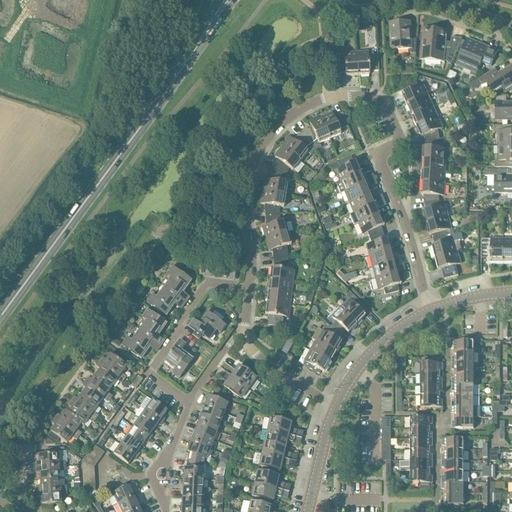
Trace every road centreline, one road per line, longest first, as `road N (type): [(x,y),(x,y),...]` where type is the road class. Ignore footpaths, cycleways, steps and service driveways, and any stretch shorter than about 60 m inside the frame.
road 1 (secondary): [(0,316),(221,7)]
road 2 (residential): [(429,314),(377,157),(402,146),(387,111),(344,96)]
road 3 (residential): [(249,289),(244,206),(258,150),(297,111),(344,96)]
road 4 (residential): [(188,403),(147,375),(202,288),(249,289)]
road 5 (residential): [(334,412),(272,373),(243,336)]
road 6 (residential): [(165,511),(152,470),(174,442),(188,403)]
